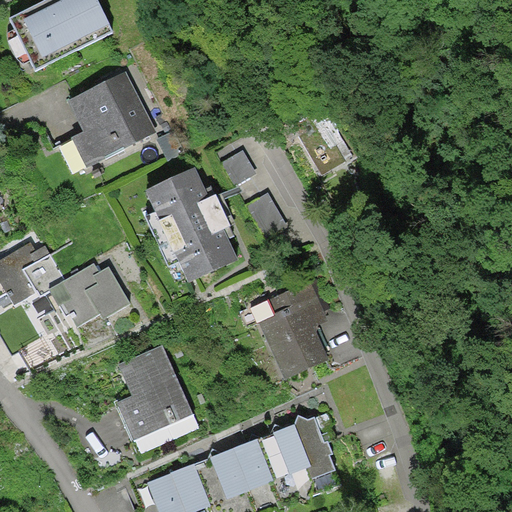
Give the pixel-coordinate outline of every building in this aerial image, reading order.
[(114,31),(97,0),(51,0),(12,21),(39,71),(114,31)] [(155,130),(127,74),(89,92),(68,102),(84,134),(74,139),(86,164),(155,130)] [(298,138),(320,177),(352,159),(320,100),(290,117),(278,124),(289,144),(298,138)] [(256,174),(243,152),(223,164),(236,186),(256,174)] [(152,205),(143,209),(170,268),(180,263),(190,285),(240,262),(230,241),(236,238),(213,187),(206,190),(197,170),(146,192),(152,205)] [(288,228),(269,194),(247,206),(266,240),(288,228)] [(49,291),(67,280),(46,246),(37,251),(32,243),(0,261),(0,293),(2,297),(8,294),(15,305),(38,291),(41,296),(49,291)] [(102,318),(105,323),(133,307),(109,267),(100,272),(96,264),(67,280),(49,291),(76,334),(102,318)] [(328,322),(309,283),(254,308),(287,380),(329,360),(315,328),(328,322)] [(135,441),(195,415),(167,349),(120,369),(133,398),(119,404),(135,441)] [(324,438),(316,419),(309,421),(299,416),(294,426),(148,483),(159,511),(285,511),(287,507),(298,503),(307,507),(312,497),(342,484),(324,438)]
